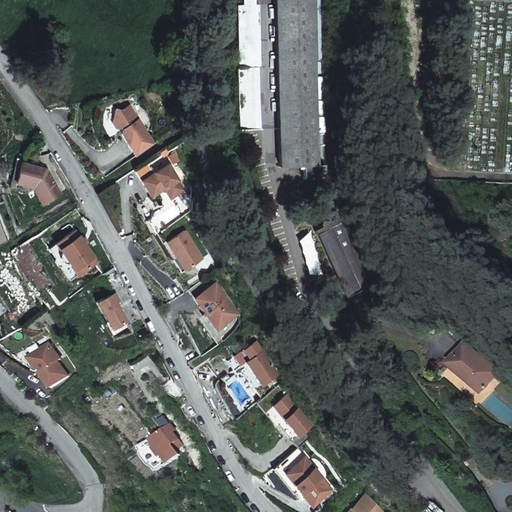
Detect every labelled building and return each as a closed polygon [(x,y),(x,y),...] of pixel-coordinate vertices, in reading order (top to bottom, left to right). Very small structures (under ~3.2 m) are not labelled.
[(274,0),(280,165),(303,164),(313,164),(319,164),(313,0),(274,0)] [(240,65),(256,64),(254,3),(252,3),(240,3),(238,3),(240,65)] [(258,64),(256,64),(240,65),(237,65),(239,127),(260,127),(258,64)] [(123,107),(116,106),(113,120),(120,121),(124,126),(123,131),(136,155),(154,145),(131,102),(123,107)] [(46,168),(21,161),(15,181),(32,186),(42,202),(59,192),(46,168)] [(170,164),(142,180),(152,196),(162,190),(163,186),(168,187),(174,197),(185,190),(170,164)] [(313,164),(303,164),(304,177),(313,176),(313,164)] [(313,164),(313,176),(326,176),(326,164),(319,164),(313,164)] [(171,199),(174,197),(168,187),(163,186),(162,189),(166,190),(171,199)] [(335,203),(333,195),(326,197),(328,204),(335,203)] [(370,284),(338,207),(324,214),(326,218),(325,219),(324,220),(324,221),(324,223),(324,225),(320,227),(321,231),(348,294),(370,284)] [(74,226),(55,239),(76,271),(96,258),(74,226)] [(186,231),(167,242),(176,258),(177,258),(179,257),(187,270),(203,260),(186,231)] [(55,239),(48,244),(69,276),(76,271),(55,239)] [(181,273),(187,270),(179,257),(177,258),(176,258),(173,260),(181,273)] [(216,283),(194,298),(216,330),(238,315),(216,283)] [(96,297),(110,325),(125,317),(120,306),(119,307),(114,298),(118,296),(114,288),(96,297)] [(428,310),(435,330),(450,324),(452,323),(446,305),(428,310)] [(225,358),(232,368),(247,357),(255,368),(251,371),(259,383),(275,372),(254,339),(225,358)] [(469,345),(465,341),(456,352),(460,356),(469,345)] [(50,343),(34,355),(45,370),(41,372),(53,387),(69,375),(59,360),(62,358),(50,343)] [(447,364),(482,393),(502,371),(498,367),(490,361),(469,345),(460,356),(456,352),(447,364)] [(43,367),(34,355),(31,357),(40,369),(43,367)] [(244,360),(251,371),(255,368),(247,357),(244,360)] [(494,357),(490,361),(498,367),(502,363),(494,357)] [(285,393),(271,404),(286,423),(280,427),(289,438),(309,423),(285,393)] [(170,425),(141,446),(158,470),(180,454),(177,449),(184,445),(173,430),(170,425)] [(332,489),(306,457),(285,473),(311,506),(332,489)] [(363,492),(342,511),(380,511),(381,511),(363,492)]
